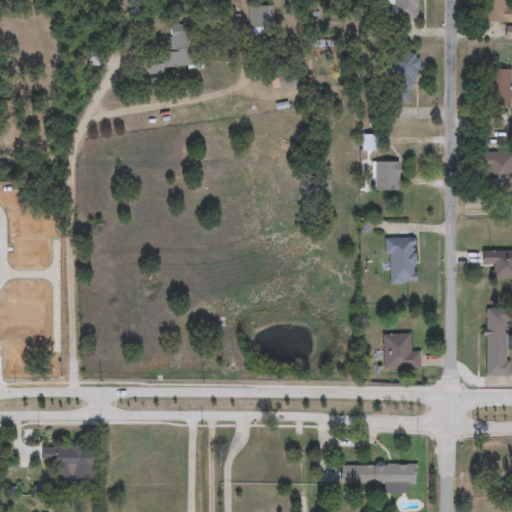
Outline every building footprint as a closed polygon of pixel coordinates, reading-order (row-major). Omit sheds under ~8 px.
[(385,0),(415,0),(415,19),(385,19),(385,0)] [(510,0),(510,22),(483,22),(483,0),(510,0)] [(248,6),(271,6),(271,33),(248,33),(248,6)] [(162,68),(162,73),(145,73),(145,64),(156,63),(155,52),(169,51),(169,24),(182,23),(182,32),(194,32),(194,42),(202,42),(203,67),(162,68)] [(275,50),(292,51),(291,65),(274,63),(275,50)] [(387,102),(388,52),(414,53),(413,102),(387,102)] [(487,105),(487,69),(509,69),(509,105),(487,105)] [(295,85),(277,87),(276,76),(294,74),(295,85)] [(482,153),(511,153),(511,184),(482,184),(482,153)] [(397,162),(397,190),(372,190),(372,162),(397,162)] [(386,283),(386,238),(414,238),(414,283),(386,283)] [(479,265),(479,250),(511,250),(511,278),(490,278),(490,265),(479,265)] [(506,376),(483,375),(484,308),(507,308),(506,376)] [(408,351),(418,350),(418,369),(381,369),(381,334),(408,334),(408,351)] [(93,447),(93,471),(54,471),(54,447),(93,447)] [(383,485),(339,484),(339,465),(415,466),(415,485),(407,485),(407,494),(383,494),(383,485)]
